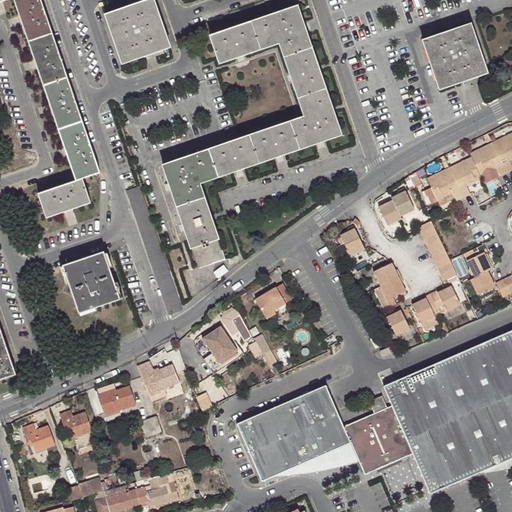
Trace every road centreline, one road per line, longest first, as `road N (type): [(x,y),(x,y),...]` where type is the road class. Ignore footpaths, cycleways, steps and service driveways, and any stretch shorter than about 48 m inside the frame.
road 1 (unclassified): [(511,103),(378,175),(166,331),(0,409)]
road 2 (unknown): [(493,2),(338,60)]
road 3 (unknown): [(359,189),(389,251),(438,284)]
